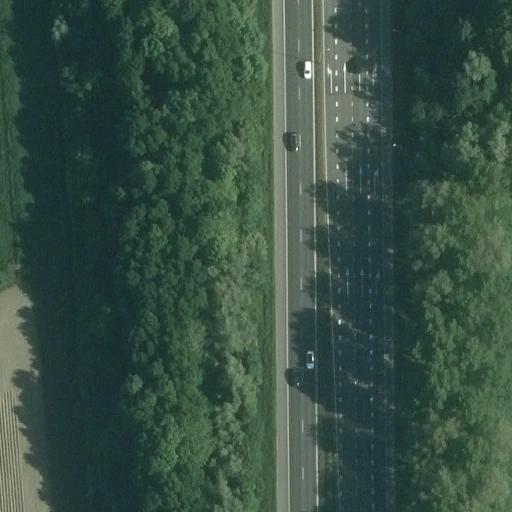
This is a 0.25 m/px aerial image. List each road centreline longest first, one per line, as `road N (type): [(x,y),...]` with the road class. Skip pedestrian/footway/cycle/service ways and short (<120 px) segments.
road 1 (motorway): [(356,511),(349,0)]
road 2 (motorway): [(296,0),(301,511)]
